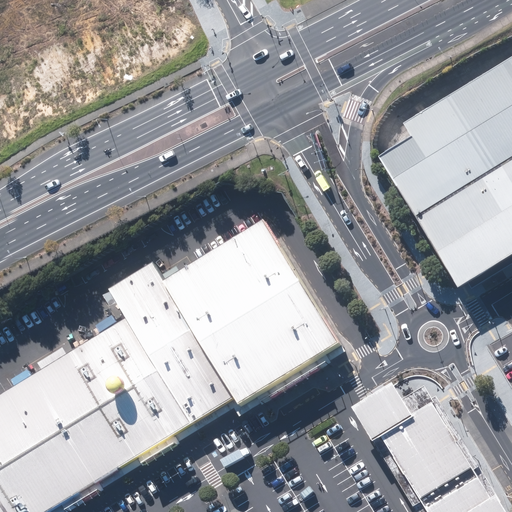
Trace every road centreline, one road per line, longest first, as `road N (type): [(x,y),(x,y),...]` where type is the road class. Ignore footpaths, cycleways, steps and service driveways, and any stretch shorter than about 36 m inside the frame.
road 1 (tertiary): [(420,34),(370,90),(355,127),(353,165),(354,188),(429,310)]
road 2 (secondary): [(276,110),(0,249)]
road 3 (secondary): [(0,205),(261,62)]
road 4 (tertiary): [(410,326),(276,110)]
road 5 (secondary): [(420,34),(276,110)]
road 6 (secondary): [(261,62),(377,0)]
road 7 (tertiary): [(446,356),(511,462)]
